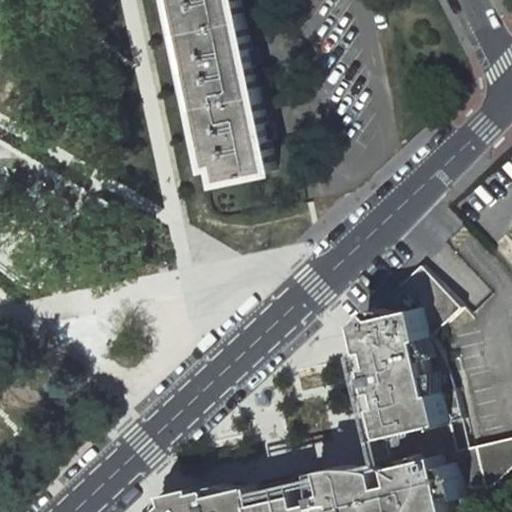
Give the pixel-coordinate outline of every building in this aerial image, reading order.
[(182,0),(215,154),(218,165),(225,164),(228,180),(279,169),(243,0),(182,0)] [(472,511),(479,506),(483,498),(484,495),(484,492),(484,490),(483,487),(482,485),(481,483),(479,481),(477,479),(474,478),(472,478),(466,450),(458,452),(453,427),(458,426),(458,422),(470,420),(463,390),(446,394),(445,389),(430,392),(427,381),(451,376),(448,364),(454,362),(446,348),(439,338),(470,308),(431,267),(371,321),(383,365),(376,367),(377,387),(378,393),(390,391),(394,405),(390,406),(406,469),(392,472),(391,467),(365,465),(341,468),(323,472),(327,489),(312,492),(308,475),(299,477),(302,494),(280,499),(280,496),(267,499),(269,511),(472,511)] [(451,376),(427,381),(430,392),(445,389),(446,394),(463,390),(462,388),(458,373),(454,362),(448,364),(451,376)] [(479,506),(511,475),(511,440),(466,450),(472,478),(474,478),(477,479),(479,481),(481,483),(482,485),(483,487),(484,490),(484,492),(484,495),(483,498),(479,506)] [(308,475),(312,492),(327,489),(323,472),(308,475)] [(191,507),(186,511),(269,511),(267,499),(261,483),(220,493),(218,487),(205,490),(204,485),(186,489),(191,507)] [(177,500),(164,511),(186,511),(191,507),(186,489),(175,492),(177,500)]
